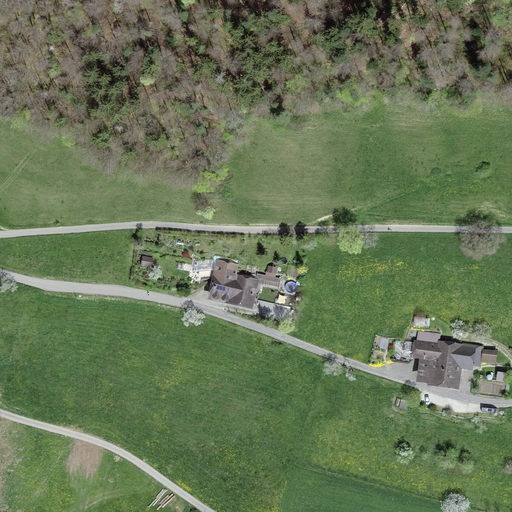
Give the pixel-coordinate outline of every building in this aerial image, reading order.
[(152,259),(144,258),(142,264),(151,266),(152,259)] [(238,267),(218,262),(216,272),(217,274),(212,296),(230,301),(236,277),(238,267)] [(251,304),(256,281),(236,277),(230,301),(247,305),(248,303),(251,304)] [(256,300),(254,314),(271,316),(273,302),(256,300)] [(479,364),(481,352),(439,344),(438,346),(396,340),(393,360),(408,362),(414,357),(423,359),(420,379),(433,381),(433,382),(454,385),(457,362),(473,365),(473,363),(479,364)] [(497,366),(497,357),(483,356),(482,365),(497,366)]
